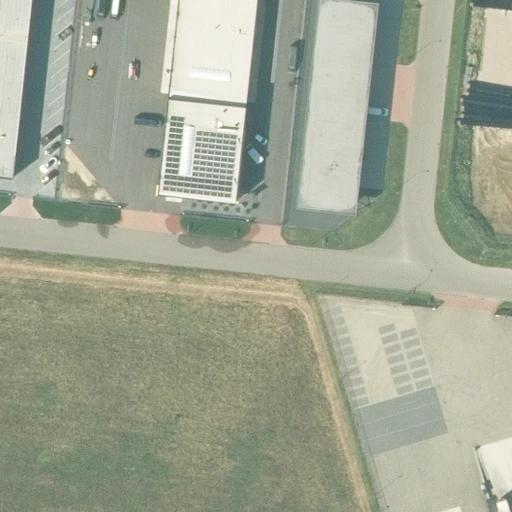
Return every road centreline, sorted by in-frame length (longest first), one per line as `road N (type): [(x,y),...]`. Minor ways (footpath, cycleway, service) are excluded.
road 1 (unclassified): [(0,232),(414,277)]
road 2 (unclassified): [(439,0),(414,277)]
